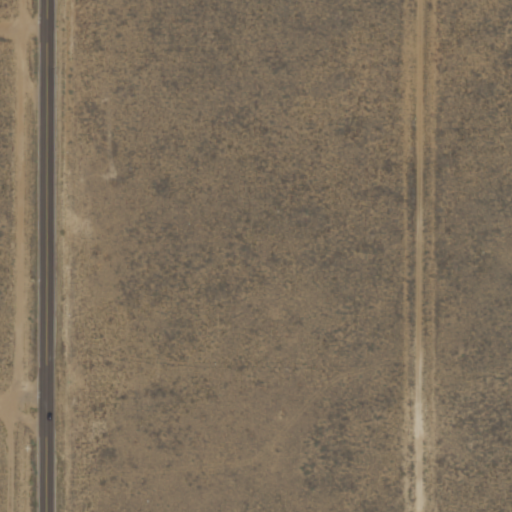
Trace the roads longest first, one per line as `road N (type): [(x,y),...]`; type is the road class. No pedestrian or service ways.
road 1 (tertiary): [(47,0),(48,511)]
road 2 (track): [(426,511),(427,0)]
